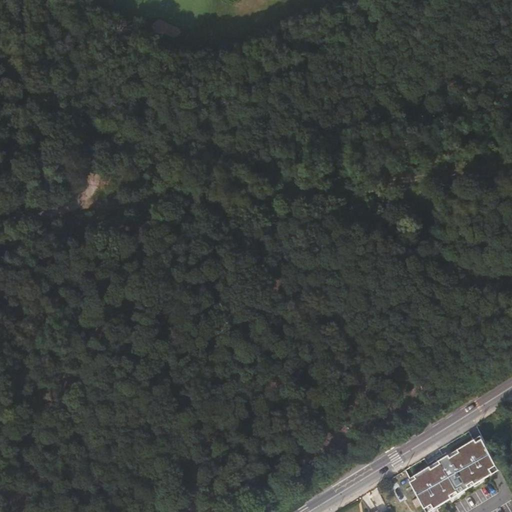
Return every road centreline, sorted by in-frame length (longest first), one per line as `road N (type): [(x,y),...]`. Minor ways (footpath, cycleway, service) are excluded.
road 1 (track): [(0,218),(182,194),(415,184),(511,167)]
road 2 (secondary): [(307,511),(511,385)]
